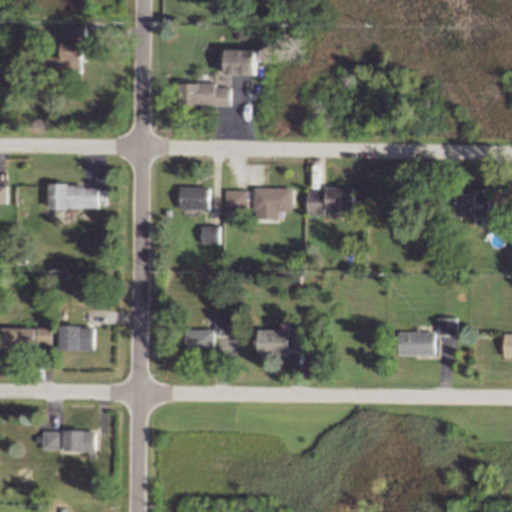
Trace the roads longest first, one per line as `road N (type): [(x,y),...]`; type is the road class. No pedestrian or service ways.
road 1 (residential): [(0,144),(511,152)]
road 2 (residential): [(142,0),(137,511)]
road 3 (residential): [(0,391),(511,395)]
